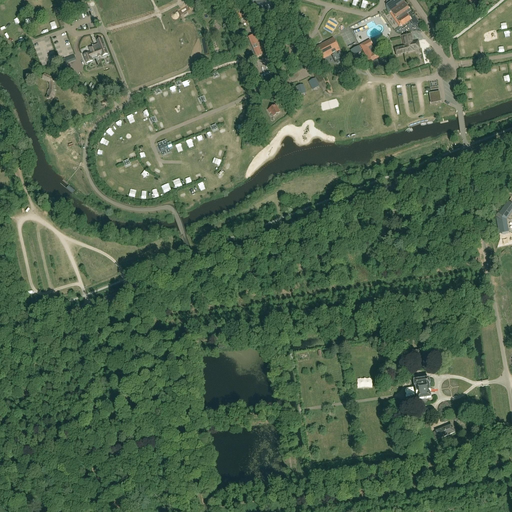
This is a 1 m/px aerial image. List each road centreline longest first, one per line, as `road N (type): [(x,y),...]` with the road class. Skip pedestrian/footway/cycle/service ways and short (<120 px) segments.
road 1 (tertiary): [(0,331),(128,291),(467,155)]
road 2 (residential): [(511,413),(475,194)]
road 3 (unknown): [(129,100),(190,71),(244,61)]
